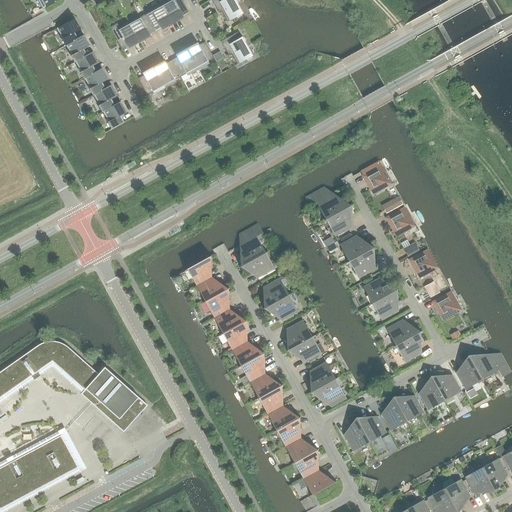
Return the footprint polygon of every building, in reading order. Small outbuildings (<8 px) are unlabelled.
[(181,0),(171,0),(162,5),(172,25),(183,18),(182,16),(188,12),(181,0)] [(237,18),(241,16),(232,0),(211,0),(219,14),(221,12),(227,22),(236,17),(237,18)] [(503,11),(505,9),(509,7),(504,0),(501,0),(500,1),(498,3),(503,11)] [(172,25),(162,5),(145,15),(154,31),(160,28),(162,31),(172,25)] [(145,15),(129,24),(139,43),(150,37),(149,34),(154,31),(145,15)] [(77,39),(74,33),(78,31),(75,26),(77,25),(74,19),(56,28),(62,39),(61,39),(65,46),(66,46),(77,39)] [(128,49),(139,43),(129,24),(119,29),(117,24),(109,28),(121,50),(127,46),(128,49)] [(251,58),(237,33),(220,42),(228,56),(231,55),(236,65),(246,59),(247,61),(251,58)] [(74,63),(75,62),(87,56),(86,55),(83,50),(87,48),(84,43),(87,42),(83,35),(77,39),(66,46),(71,56),(74,63)] [(197,43),(186,49),(197,68),(214,59),(212,56),(205,42),(198,45),(197,43)] [(176,58),(171,61),(180,77),(197,68),(186,49),(175,55),(176,58)] [(96,73),(95,72),(92,66),(96,64),(94,59),(96,58),(92,52),(86,55),(87,56),(75,62),(81,72),(80,73),(83,79),(84,79),(96,73)] [(212,56),(214,59),(216,62),(223,59),(219,52),(212,56)] [(153,67),(163,86),(180,77),(171,61),(165,64),(164,61),(153,67)] [(146,96),(163,86),(153,67),(142,73),(143,76),(137,79),(146,96)] [(102,69),(95,72),(96,73),(84,79),(90,89),(89,89),(93,96),(105,89),(105,88),(102,83),(106,81),(103,76),(105,75),(102,69)] [(111,85),(105,88),(105,89),(93,96),(99,105),(98,106),(102,113),(103,112),(114,106),(114,105),(111,100),(115,97),(112,93),(114,91),(111,85)] [(120,102),(114,105),(114,106),(103,112),(108,122),(107,123),(111,129),(123,122),(120,116),(124,114),(121,109),(123,108),(120,102)] [(373,195),(391,184),(381,166),(363,176),(373,195)] [(322,221),(352,205),(347,207),(346,204),(346,203),(339,199),(333,202),(330,196),(333,194),(316,203),(325,220),(322,221)] [(398,197),(382,206),(386,214),(402,204),(398,197)] [(352,205),(322,221),(322,222),(325,220),(334,237),(351,227),(348,228),(344,223),(351,219),(350,211),(348,208),(352,205)] [(396,237),(415,226),(404,208),(386,218),(396,237)] [(239,267),(239,268),(268,251),(265,253),(256,236),(239,246),(240,246),(243,244),(246,250),(240,254),(240,262),(241,262),(243,265),(239,267)] [(345,263),(375,247),(371,249),(369,246),(369,245),(362,241),(356,244),(353,238),(356,236),(339,245),(348,261),(345,263)] [(407,257),(419,250),(414,242),(403,249),(407,257)] [(375,247),(345,263),(346,264),(349,262),(358,278),(374,269),(371,270),(368,265),(374,261),(373,253),(371,250),(375,247)] [(419,278),(438,268),(428,250),(409,260),(419,278)] [(268,252),(268,251),(239,268),(243,266),(245,269),(245,270),(251,274),(257,271),(260,277),(257,278),(258,279),(274,270),(265,253),(268,252)] [(210,262),(208,258),(212,256),(211,256),(184,271),(184,272),(187,270),(196,286),(211,277),(207,279),(204,274),(210,270),(210,262)] [(207,280),(211,278),(211,277),(196,286),(205,302),(201,303),(202,303),(229,288),(225,290),(223,287),(224,286),(217,282),(210,285),(207,280)] [(262,309),(262,310),(291,293),(288,295),(279,278),(263,288),(266,286),(269,292),(263,296),(263,304),(264,304),(266,307),(262,309)] [(376,280),(379,278),(363,287),(372,303),(369,305),(398,289),(394,291),(392,288),(392,287),(386,283),(380,286),(376,280)] [(440,292),(437,287),(427,292),(430,298),(440,292)] [(229,288),(202,303),(202,304),(205,302),(214,318),(229,309),(225,311),(221,306),(228,302),(228,294),(227,294),(225,291),(229,288)] [(398,289),(369,305),(369,306),(372,304),(381,320),(398,311),(397,311),(394,312),(391,307),(397,303),(397,295),(396,295),(394,292),(398,289)] [(461,310),(451,292),(432,302),(443,321),(461,310)] [(291,294),(291,293),(262,310),(266,308),(268,311),(268,312),(274,316),(280,313),(284,319),(281,320),(281,321),(297,312),(288,295),(291,294)] [(219,335),(219,336),(247,320),(243,322),(241,319),(241,318),(235,314),(228,318),(225,312),(229,310),(229,309),(214,318),(222,334),(219,335)] [(247,321),(247,320),(219,336),(220,336),(223,334),(231,350),(247,342),(246,341),(242,344),(239,338),(246,334),(246,326),(245,326),(243,323),(247,321)] [(285,351),(285,352),(315,335),(314,335),(311,337),(302,320),(286,330),(289,328),(292,334),(286,338),(287,346),(289,349),(285,351)] [(392,347),(392,348),(421,331),(417,333),(415,330),(416,329),(409,325),(403,328),(400,322),(403,320),(402,320),(386,329),(395,346),(392,347)] [(422,331),(421,331),(392,348),(395,346),(404,363),(421,353),(417,354),(414,349),(420,345),(420,337),(419,337),(418,334),(422,331)] [(455,331),(450,334),(454,339),(458,337),(455,331)] [(315,336),(315,335),(285,352),(289,350),(291,353),(291,354),(298,358),(304,355),(307,361),(304,362),(304,363),(321,354),(312,337),(315,336)] [(124,430),(147,405),(104,367),(98,374),(69,348),(67,347),(66,346),(64,345),(62,344),(61,343),(59,342),(57,342),(56,342),(54,341),(52,341),(50,341),(49,341),(47,342),(45,342),(44,342),(41,343),(40,344),(38,345),(37,346),(0,371),(0,508),(77,467),(60,436),(0,467),(0,397),(52,361),(84,390),(80,394),(92,404),(116,426),(118,424),(124,430)] [(247,342),(231,350),(234,355),(236,359),(239,357),(243,364),(237,368),(265,353),(265,352),(261,354),(259,351),(252,346),(246,350),(243,344),(247,342)] [(247,372),(245,374),(249,382),(264,374),(260,376),(257,370),(264,367),(263,358),(263,359),(261,355),(265,353),(237,368),(243,365),(247,372)] [(483,383),(467,354),(466,354),(469,358),(465,360),(460,366),(464,372),(458,376),(456,373),(455,373),(465,389),(481,380),(483,383)] [(467,354),(483,383),(482,380),(498,371),(489,354),(488,355),(490,358),(484,361),(481,355),(473,355),(473,356),(469,358),(467,354)] [(308,393),(309,394),(338,377),(335,379),(325,362),(309,372),(312,370),(316,376),(309,380),(310,388),(312,391),(308,393)] [(258,398),(255,400),(283,385),(283,384),(279,387),(277,383),(270,378),(264,382),(260,376),(264,374),(249,382),(258,398)] [(430,374),(429,375),(445,404),(446,404),(444,401),(461,392),(451,375),(453,378),(447,382),(443,375),(435,376),(432,378),(430,374)] [(445,404),(429,375),(431,379),(428,381),(427,380),(423,387),(426,393),(420,396),(419,393),(418,394),(427,410),(444,401),(445,404)] [(338,378),(338,377),(309,394),(312,392),(314,395),(321,400),(327,397),(330,403),(327,404),(327,405),(344,396),(335,379),(338,378)] [(283,385),(255,400),(258,399),(267,414),(282,406),(278,408),(275,402),(282,399),(281,391),(279,387),(283,385)] [(408,425),(392,395),(394,399),(390,401),(385,408),(389,414),(383,417),(381,414),(390,431),(406,422),(408,425)] [(392,395),(408,425),(408,424),(407,421),(423,412),(414,396),(413,396),(415,399),(409,402),(406,396),(398,397),(394,399),(392,395)] [(282,406),(267,414),(276,430),(273,432),(300,417),(296,419),(295,415),(288,410),(281,414),(278,409),(282,406)] [(370,445),(371,445),(355,416),(354,416),(356,420),(353,422),(348,428),(351,434),(345,438),(344,435),(343,435),(352,452),(369,442),(370,445)] [(355,416),(371,445),(369,442),(386,433),(377,416),(376,417),(378,420),(372,423),(368,417),(360,417),(360,418),(357,420),(355,416)] [(301,417),(300,417),(273,432),(273,433),(276,431),(285,447),(300,438),(296,440),(293,435),(299,431),(299,423),(297,419),(301,417)] [(300,439),(300,438),(285,447),(294,463),(291,464),(291,465),(318,449),(314,451),(312,448),(313,447),(306,443),(299,446),(296,441),(300,439)] [(298,470),(303,479),(318,471),(318,470),(314,472),(311,467),(317,463),(317,455),(316,455),(315,452),(318,450),(318,449),(291,465),(296,462),(300,469),(298,470)] [(511,450),(502,456),(511,473),(510,469),(511,468),(511,450)] [(479,465),(496,494),(494,490),(497,488),(502,482),(499,476),(505,472),(506,475),(507,475),(498,459),(481,468),(479,465)] [(495,494),(496,494),(479,465),(481,468),(464,477),(473,494),(474,493),(472,490),(478,487),(482,493),(490,493),(490,492),(493,490),(495,494)] [(318,471),(303,479),(307,487),(310,486),(314,493),(308,496),(309,497),(336,482),(336,481),(332,483),(330,480),(331,480),(324,475),(317,479),(314,473),(318,471)] [(442,485),(442,486),(456,511),(460,509),(465,502),(461,496),(467,493),(469,496),(460,479),(444,488),(442,485)] [(456,511),(442,486),(441,486),(443,489),(427,498),(434,511),(435,511),(441,508),(443,511),(453,511),(456,511)] [(404,506),(407,511),(429,511),(423,500),(406,509),(404,506)]
